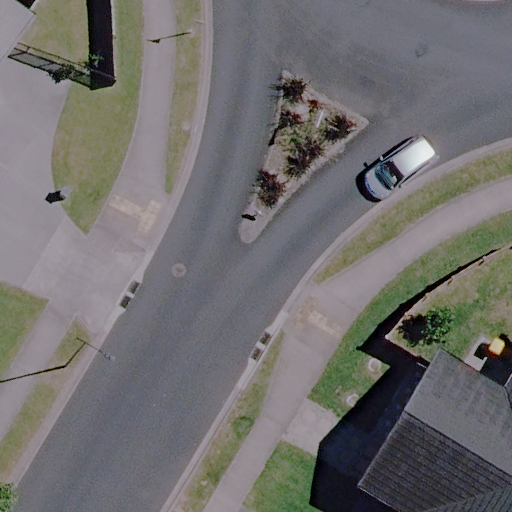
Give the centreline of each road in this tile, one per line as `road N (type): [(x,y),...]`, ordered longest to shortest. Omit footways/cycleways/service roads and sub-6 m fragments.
road 1 (residential): [(77,511),(307,112),(365,36)]
road 2 (residential): [(511,67),(432,64),(365,36)]
